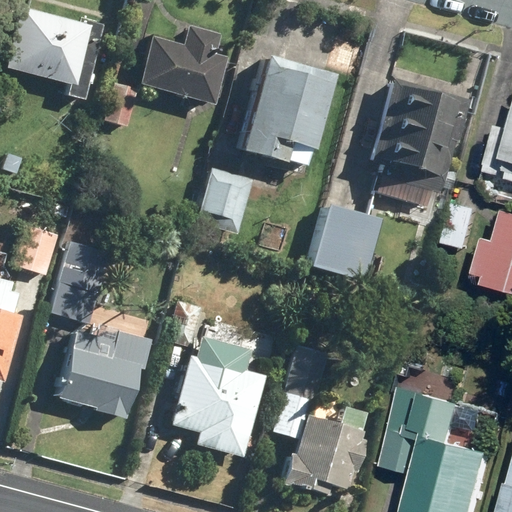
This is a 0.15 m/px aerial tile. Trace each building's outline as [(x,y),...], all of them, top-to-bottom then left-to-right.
[(81,20),(19,4),(4,63),(70,80),(67,92),(83,96),(103,22),(82,17),(81,20)] [(227,53),(215,49),(219,31),(187,22),(182,41),(151,34),(139,82),(214,101),(227,53)] [(336,70),(268,50),(240,145),(265,150),(306,162),(311,144),(315,145),(336,70)] [(469,94),(394,74),(371,158),(383,161),(375,190),(426,204),(430,189),(441,192),(457,132),(458,132),(469,94)] [(135,87),(111,81),(102,118),(126,124),(135,87)] [(511,126),(502,123),(489,170),(511,177),(511,126)] [(249,185),(206,172),(193,216),(236,229),(249,185)] [(472,249),(481,206),(459,202),(451,244),(472,249)] [(511,222),(507,239),(495,236),(485,271),(497,274),(495,283),(511,287),(511,222)] [(45,274),(57,233),(25,223),(12,265),(45,274)] [(0,378),(3,380),(22,312),(13,310),(19,291),(10,288),(12,280),(0,276),(0,378)] [(188,347),(197,306),(176,302),(167,342),(188,347)] [(68,367),(58,395),(95,405),(94,408),(111,410),(123,418),(125,410),(135,386),(138,362),(144,362),(150,337),(98,321),(94,333),(75,327),(68,367)] [(195,442),(244,454),(265,372),(246,367),(251,347),(200,334),(195,353),(189,351),(170,423),(198,430),(195,442)] [(327,353),(297,344),(270,430),(299,439),(295,452),(290,450),(288,464),(283,478),(310,485),(327,492),(331,480),(348,488),(352,468),(356,469),(362,453),(365,439),(361,438),(364,427),(339,418),(309,413),(327,353)] [(424,475),(414,511),(419,511),(481,511),(497,450),(471,440),(460,437),(469,402),(454,395),(435,391),(428,411),(419,408),(414,430),(398,427),(387,465),(409,468),(424,475)]
